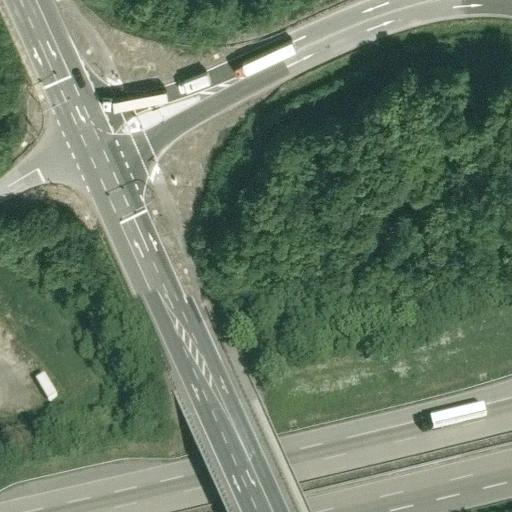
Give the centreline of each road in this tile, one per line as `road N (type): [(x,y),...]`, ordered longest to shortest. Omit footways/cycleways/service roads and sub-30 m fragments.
road 1 (motorway): [(186,120),(373,29),(460,6),(511,8)]
road 2 (motorway): [(396,436),(58,511)]
road 3 (motorway): [(397,0),(174,91),(89,113)]
road 4 (motorway): [(169,296),(162,174),(186,120)]
road 5 (motorway): [(336,511),(511,471)]
road 6 (primary): [(108,157),(169,296)]
road 7 (primary): [(169,296),(223,415)]
road 8 (primary): [(36,0),(89,113)]
road 9 (motorway): [(511,393),(396,436)]
